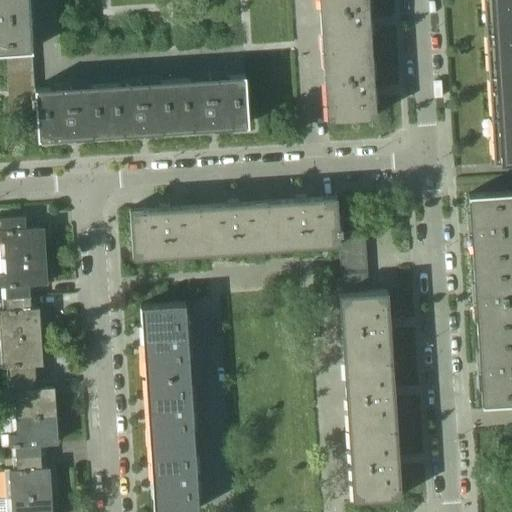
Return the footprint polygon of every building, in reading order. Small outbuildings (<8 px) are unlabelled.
[(27,0),(0,0),(0,51),(5,51),(5,52),(31,50),(27,0)] [(366,0),(318,0),(321,48),(369,45),(366,0)] [(511,0),(481,0),(482,12),(490,11),(491,27),(483,28),(485,55),(493,54),(494,70),(486,71),(487,98),(496,98),(497,113),(488,114),(489,119),(497,118),(498,134),(490,135),(491,159),(511,157),(511,0)] [(369,45),(321,48),(326,118),(374,115),(369,45)] [(31,50),(5,52),(5,62),(31,61),(31,50)] [(31,61),(5,62),(6,76),(32,74),(31,61)] [(32,74),(6,76),(7,89),(33,87),(32,74)] [(243,74),(174,78),(178,128),(247,123),(243,74)] [(174,78),(105,83),(108,133),(178,128),(174,78)] [(105,83),(34,87),(36,110),(35,110),(37,137),(108,133),(105,83)] [(34,87),(33,87),(7,89),(9,112),(35,110),(36,110),(34,87)] [(511,190),(467,193),(470,233),(470,244),(471,263),(511,260),(511,190)] [(333,195),(305,197),(304,194),(295,195),(295,198),(266,200),(269,247),(338,242),(338,232),(341,232),(340,215),(336,215),(335,194),(333,194),(333,195)] [(266,200),(237,201),(236,201),(236,199),(226,199),(226,202),(198,204),(201,251),(269,247),(266,200)] [(198,204),(169,206),(168,206),(168,203),(158,204),(159,206),(130,208),(128,208),(131,256),(133,256),(133,255),(201,251),(198,204)] [(0,256),(0,257),(44,254),(42,226),(22,227),(22,215),(0,216),(0,256)] [(363,230),(341,232),(338,232),(338,242),(338,244),(364,243),(363,230)] [(364,243),(338,244),(339,255),(365,254),(364,243)] [(44,254),(0,257),(1,273),(0,272),(0,289),(0,297),(27,295),(26,283),(46,282),(44,254)] [(365,254),(339,255),(340,267),(366,266),(365,254)] [(511,260),(471,263),(476,333),(511,330),(511,260)] [(366,266),(340,267),(340,279),(366,279),(366,266)] [(366,279),(340,279),(341,292),(367,290),(366,279)] [(386,289),(367,290),(341,292),(338,292),(343,361),(368,360),(390,358),(388,329),(390,329),(390,319),(387,319),(385,291),(386,290),(386,289)] [(0,337),(39,335),(37,306),(27,307),(27,295),(0,297),(1,309),(0,308),(0,337)] [(140,306),(141,333),(144,374),(163,373),(188,372),(183,303),(184,303),(184,301),(139,304),(139,306),(140,306)] [(511,330),(476,333),(480,403),(511,400),(511,330)] [(39,335),(0,337),(0,364),(4,364),(5,377),(32,375),(31,363),(41,362),(39,335)] [(390,358),(368,360),(343,361),(347,429),(373,428),(394,426),(392,397),(395,397),(394,387),(391,388),(390,358)] [(188,372),(163,373),(144,374),(148,442),(167,441),(192,439),(188,372)] [(53,386),(33,387),(32,375),(5,377),(6,388),(3,389),(3,400),(8,400),(9,416),(54,414),(53,386)] [(54,414),(9,416),(10,432),(1,433),(2,445),(11,444),(12,457),(37,455),(36,443),(56,442),(54,414)] [(394,426),(373,428),(347,429),(352,497),(351,497),(351,499),(399,496),(399,494),(398,494),(396,466),(399,465),(398,456),(396,456),(394,426)] [(192,439),(167,441),(148,442),(153,509),(152,509),(153,511),(197,509),(197,506),(196,492),(192,439)] [(37,455),(12,457),(12,468),(4,469),(6,497),(49,494),(48,466),(38,467),(37,455)] [(6,497),(0,497),(0,511),(50,511),(49,494),(6,497)]
